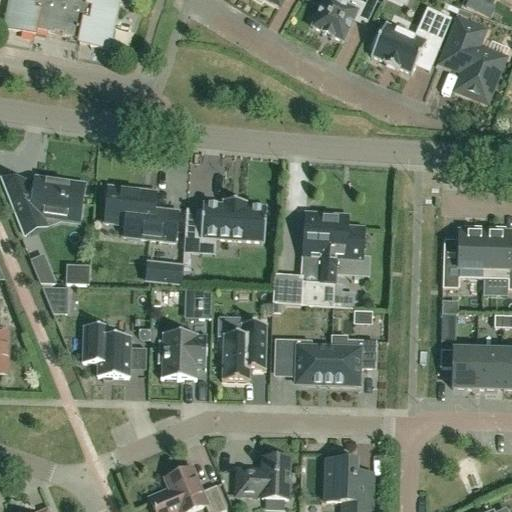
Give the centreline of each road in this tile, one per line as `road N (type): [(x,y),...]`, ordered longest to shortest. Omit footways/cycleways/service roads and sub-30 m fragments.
road 1 (tertiary): [(453,156),(171,134),(0,110)]
road 2 (residential): [(410,428),(207,422),(114,460)]
road 3 (residential): [(187,0),(331,86),(404,120),(431,123)]
